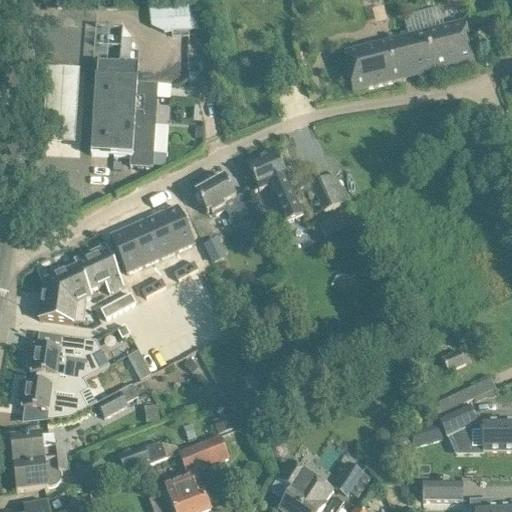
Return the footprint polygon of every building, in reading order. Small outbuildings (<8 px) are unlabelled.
[(188,8),(149,11),(151,34),(190,31),(188,8)] [(464,25),(408,39),(418,78),(474,64),(469,45),(464,25)] [(97,64),(96,82),(137,85),(138,65),(130,64),(132,41),(121,27),(119,63),(119,66),(97,64)] [(377,46),(343,55),(348,75),(353,94),(418,78),(408,39),(384,45),(377,46)] [(84,78),(46,76),(42,153),(81,155),(84,78)] [(137,85),(96,82),(91,157),(131,159),(130,169),(151,170),(157,86),(137,85)] [(259,193),(268,189),(283,226),(302,217),(287,181),(288,180),(276,154),(247,166),(259,193)] [(340,206),(329,178),(311,185),(322,213),(340,206)] [(234,230),(240,228),(250,249),(265,243),(255,222),(245,195),(235,199),(224,179),(195,195),(206,215),(209,213),(210,216),(213,215),(214,216),(225,210),(227,213),(234,230)] [(178,209),(161,217),(177,253),(195,245),(178,209)] [(354,236),(343,211),(325,219),(326,221),(307,229),(314,244),(309,246),(314,255),(354,236)] [(161,217),(144,224),(161,261),(177,253),(161,217)] [(144,224),(128,232),(144,268),(161,261),(144,224)] [(128,232),(110,239),(126,276),(144,268),(128,232)] [(124,289),(114,266),(105,248),(74,262),(77,269),(44,284),(39,322),(74,326),(74,324),(84,325),(87,301),(91,299),(88,293),(104,286),(108,296),(124,289)] [(194,264),(184,270),(188,278),(198,272),(194,264)] [(188,278),(184,270),(174,275),(178,283),(188,278)] [(162,282),(152,287),(156,295),(166,290),(162,282)] [(156,295),(152,287),(142,292),(146,300),(156,295)] [(131,296),(125,299),(130,309),(136,306),(131,296)] [(125,299),(119,303),(124,312),(130,309),(125,299)] [(119,303),(113,306),(118,315),(124,312),(119,303)] [(113,306),(107,309),(112,319),(118,315),(113,306)] [(107,309),(101,312),(106,322),(112,319),(107,309)] [(125,328),(117,332),(122,342),(130,337),(125,328)] [(29,351),(26,369),(30,370),(30,374),(38,376),(38,375),(84,382),(109,368),(96,343),(61,339),(59,351),(33,347),(33,352),(29,351)] [(460,350),(442,360),(448,371),(466,361),(460,350)] [(146,368),(139,372),(144,381),(151,377),(146,368)] [(20,386),(17,404),(21,405),(21,410),(48,414),(47,423),(70,421),(97,406),(87,388),(84,382),(38,375),(38,376),(36,384),(25,382),(24,387),(20,386)] [(97,406),(104,421),(128,408),(127,405),(138,400),(131,388),(97,406)] [(468,409),(439,423),(447,440),(476,426),(468,409)] [(484,455),(511,454),(511,424),(483,425),(484,455)] [(413,451),(443,442),(438,426),(408,435),(413,451)] [(42,436),(30,438),(10,440),(13,467),(66,461),(65,450),(44,452),(42,436)] [(220,439),(179,456),(186,474),(200,468),(201,471),(228,460),(220,439)] [(161,444),(145,451),(119,461),(124,476),(151,468),(165,460),(178,454),(177,449),(161,444)] [(68,474),(66,461),(13,467),(16,494),(49,490),(52,489),(53,489),(54,488),(56,487),(57,485),(58,484),(59,482),(60,480),(60,478),(61,477),(61,475),(68,474)] [(286,503),(280,511),(321,511),(325,506),(324,505),(332,494),(287,465),(277,481),(270,493),(286,503)] [(357,499),(370,479),(351,466),(334,491),(347,499),(350,494),(357,499)] [(166,489),(173,507),(174,511),(209,511),(208,508),(218,504),(210,483),(200,487),(196,478),(166,489)] [(422,504),(462,504),(462,486),(422,486),(422,504)] [(511,511),(511,508),(493,510),(493,502),(470,503),(470,511),(511,511)]
